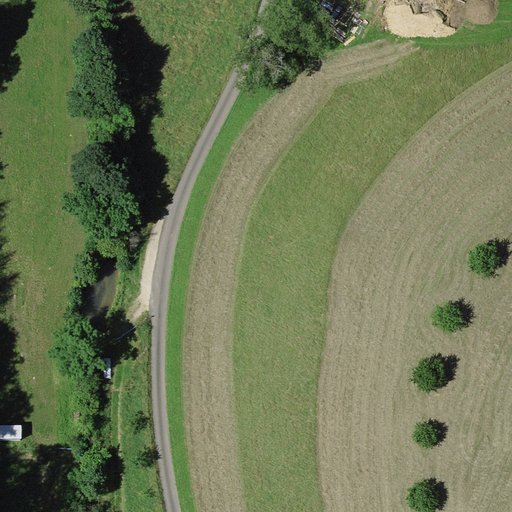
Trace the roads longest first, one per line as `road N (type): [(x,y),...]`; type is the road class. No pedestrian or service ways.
road 1 (residential): [(174,511),(155,279),(178,203),(264,0)]
road 2 (track): [(58,359),(141,311),(155,279)]
